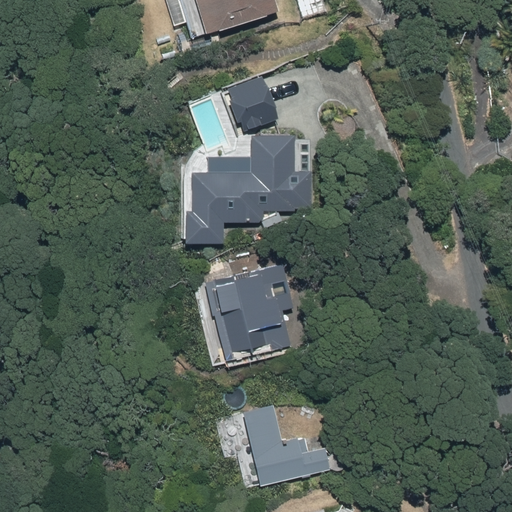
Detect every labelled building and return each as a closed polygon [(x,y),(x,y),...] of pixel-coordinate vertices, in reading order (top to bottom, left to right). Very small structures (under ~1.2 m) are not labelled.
[(279,16),(273,0),(194,0),(206,38),(279,16)] [(326,0),(296,0),(303,18),(330,9),(326,0)] [(278,123),(263,81),(225,93),(239,136),(278,123)] [(253,169),(191,170),(192,211),(186,211),(186,244),(224,243),(224,222),(264,221),(263,208),(311,207),(310,173),(294,173),(294,137),(253,138),(253,169)] [(292,341),(279,285),(287,283),(284,269),(204,287),(221,357),(292,341)] [(241,409),(258,483),(327,467),(322,445),(300,450),(297,435),(280,439),(271,402),(241,409)]
